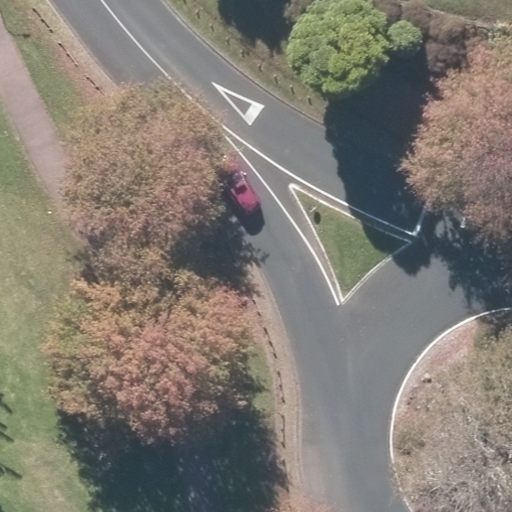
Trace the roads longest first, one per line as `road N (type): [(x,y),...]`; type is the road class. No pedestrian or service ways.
road 1 (residential): [(328,416),(278,247),(120,26)]
road 2 (residential): [(120,26),(241,116),(511,238)]
road 3 (residential): [(328,416),(366,316),(408,276),(461,250),(511,243)]
